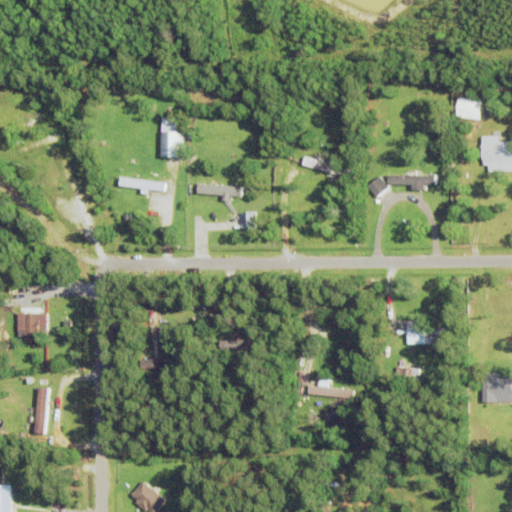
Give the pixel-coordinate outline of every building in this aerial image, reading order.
[(455,118),(480,119),(480,98),(456,97),(455,118)] [(161,155),(162,130),(185,131),(184,156),(161,155)] [(16,146),(60,131),(62,139),(19,154),(16,146)] [(511,171),(489,171),(489,164),(484,164),(484,160),(483,160),(482,135),(500,135),(500,141),(511,140),(511,171)] [(302,165),(305,155),(349,168),(346,178),(302,165)] [(436,174),(436,184),(426,184),(426,188),(408,188),(408,184),(388,184),(388,174),(406,174),(406,170),(416,170),(416,174),(436,174)] [(469,188),(469,174),(477,174),(476,188),(469,188)] [(368,186),(380,176),(389,187),(377,197),(368,186)] [(120,185),(121,177),(167,182),(166,191),(120,185)] [(231,195),(231,201),(223,200),(224,195),(198,193),(199,184),(242,187),(241,195),(231,195)] [(244,212),(256,211),(257,228),(245,229),(244,212)] [(182,317),(182,321),(172,320),(173,305),(181,305),(181,311),(187,311),(187,317),(182,317)] [(25,342),(25,313),(40,313),(39,342),(25,342)] [(408,328),(407,328),(407,321),(425,321),(425,328),(448,328),(448,336),(425,336),(425,344),(408,344),(408,328)] [(257,349),(257,339),(218,340),(218,350),(257,349)] [(266,343),(267,350),(263,350),(264,356),(255,356),(255,351),(240,352),(239,345),(240,345),(239,341),(250,340),(250,344),(266,343)] [(171,366),(171,356),(145,357),(146,367),(171,366)] [(185,361),(185,367),(160,366),(160,360),(168,360),(168,357),(171,357),(171,361),(185,361)] [(396,379),(397,367),(419,368),(419,381),(396,379)] [(511,402),(484,402),(484,373),(495,373),(495,378),(501,378),(501,374),(511,374),(511,402)] [(355,390),(354,398),(308,394),(309,385),(318,386),(319,378),(329,379),(328,387),(355,390)] [(37,434),(37,423),(32,423),(33,416),(37,416),(38,394),(46,394),(45,434),(37,434)] [(4,422),(15,422),(15,431),(4,431),(4,422)] [(150,511),(148,510),(146,511),(136,502),(137,501),(132,496),(144,482),(166,501),(156,511),(150,511)] [(0,511),(0,485),(12,485),(11,511),(0,511)]
